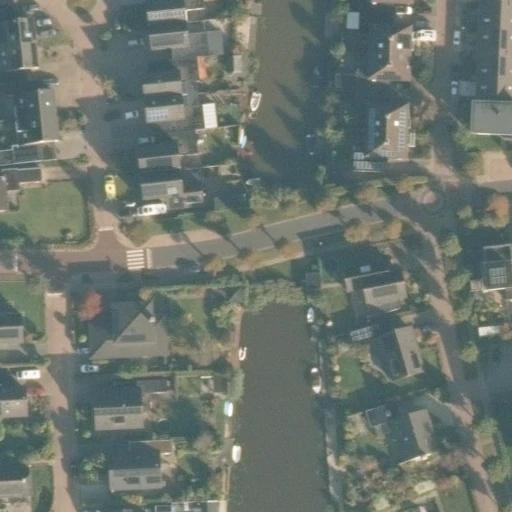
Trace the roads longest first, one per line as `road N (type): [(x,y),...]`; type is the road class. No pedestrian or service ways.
road 1 (unclassified): [(107,261),(220,252),(421,205)]
road 2 (residential): [(488,511),(421,205)]
road 3 (residential): [(61,511),(54,263)]
road 4 (residential): [(107,261),(82,29)]
road 5 (residential): [(442,0),(437,202)]
